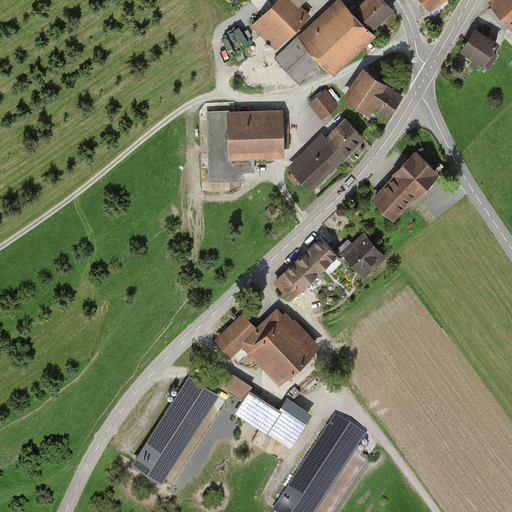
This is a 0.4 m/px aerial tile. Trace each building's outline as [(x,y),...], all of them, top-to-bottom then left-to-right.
[(303,0),(275,0),(251,26),(273,46),(302,16),(295,9),(303,0)] [(337,0),(336,0),(274,59),(298,84),(318,65),(327,74),(394,12),(382,0),(363,0),(350,13),(337,0)] [(437,0),(417,0),(425,10),(437,0)] [(511,0),(490,0),(488,2),(511,27),(511,0)] [(495,45),(476,33),(463,53),(482,65),(495,45)] [(399,96),(361,71),(342,99),(366,115),(370,109),(384,118),(399,96)] [(319,118),(336,104),(323,89),(306,103),(319,118)] [(283,152),(281,112),(224,115),(226,156),(283,152)] [(362,137),(343,117),(322,137),(318,134),(284,167),(306,190),(362,137)] [(434,170),(413,151),(368,199),(389,219),(434,170)] [(380,255),(361,233),(339,253),(358,274),(380,255)] [(288,300),(334,254),(317,238),(271,283),(288,300)] [(275,385),(316,348),(283,313),(281,315),(275,309),(254,328),(243,316),(215,342),(229,357),(240,347),(275,385)] [(241,400),(249,388),(252,383),(226,367),(223,371),(215,383),(241,400)] [(192,376),(134,462),(161,481),(219,395),(192,376)] [(265,430),(280,407),(249,388),(241,400),(234,411),(265,430)] [(312,411),(287,396),(280,407),(265,430),(291,446),(312,411)] [(335,414),(273,510),(275,511),(317,511),(367,435),(335,414)]
